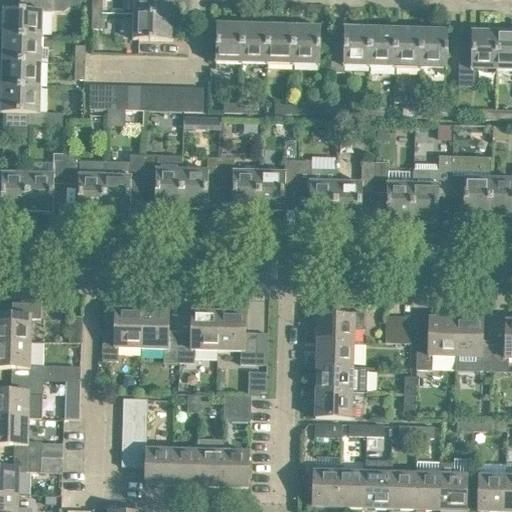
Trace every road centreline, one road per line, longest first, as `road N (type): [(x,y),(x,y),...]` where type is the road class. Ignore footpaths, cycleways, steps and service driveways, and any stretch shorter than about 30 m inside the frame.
road 1 (residential): [(103,505),(105,412),(89,393),(91,263)]
road 2 (residential): [(283,504),(290,269)]
road 3 (tertiary): [(511,275),(290,269)]
road 4 (tertiary): [(290,269),(91,263)]
